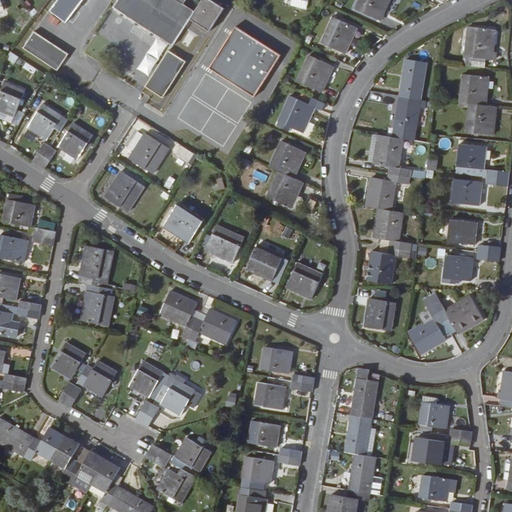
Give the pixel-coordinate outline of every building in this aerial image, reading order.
[(52,0),(47,9),(61,19),(73,0),(52,0)] [(115,0),(111,7),(170,47),(188,20),(208,33),(223,10),(208,0),(201,0),(193,13),(173,0),(115,0)] [(364,0),(360,11),(383,22),(392,0),(364,0)] [(56,27),(61,21),(52,14),(47,20),(56,27)] [(336,18),(323,44),(347,55),(359,29),(336,18)] [(237,24),(211,67),(256,95),(282,53),(237,24)] [(491,51),(494,29),(466,26),(462,65),(483,68),(484,58),(492,59),(493,52),(491,51)] [(34,29),(23,46),(57,69),(68,53),(34,29)] [(187,32),(182,44),(189,47),(195,35),(187,32)] [(162,98),(186,63),(168,51),(158,65),(154,71),(144,86),(162,98)] [(16,64),(19,55),(11,53),(8,62),(16,64)] [(311,56),(300,81),(323,93),(335,67),(311,56)] [(420,100),(427,63),(407,60),(401,96),(420,100)] [(485,105),(489,77),(462,73),(458,102),(469,103),(485,105)] [(0,108),(15,115),(26,90),(4,81),(0,90),(0,108)] [(310,121),(317,108),(324,111),(327,103),(314,97),(310,104),(293,96),(281,122),(280,121),(278,125),(291,131),(293,127),(305,133),(305,132),(310,121)] [(413,140),(420,100),(401,96),(393,137),(404,139),(413,140)] [(492,134),(496,107),(485,105),(469,103),(465,131),(492,134)] [(60,130),(66,121),(61,117),(60,116),(42,104),(27,126),(46,138),(54,126),(60,130)] [(15,115),(0,108),(0,116),(12,122),(15,115)] [(311,134),(316,124),(310,121),(305,132),(311,134)] [(72,124),(57,145),(76,157),(90,136),(72,124)] [(134,150),(144,134),(139,130),(128,146),(134,150)] [(152,173),(168,148),(145,132),(144,134),(134,150),(129,157),(152,173)] [(398,168),(404,139),(393,137),(379,134),(373,163),(390,167),(389,173),(410,177),(411,170),(398,168)] [(441,140),(441,148),(451,148),(451,139),(441,140)] [(296,179),(308,152),(284,140),(272,167),(281,172),(296,179)] [(38,163),(49,146),(44,142),(32,159),(38,163)] [(482,168),(484,147),(458,144),(455,172),(487,176),(507,179),(508,172),(482,168)] [(43,166),(54,150),(49,146),(38,163),(43,166)] [(182,146),(176,156),(192,165),(198,156),(182,146)] [(438,170),(438,156),(429,156),(429,170),(438,170)] [(120,170),(103,196),(127,211),(143,185),(120,170)] [(299,197),(305,183),(296,179),(281,172),(269,198),(293,209),(294,207),(299,197)] [(391,210),(396,182),(408,184),(410,177),(389,173),(388,181),(371,178),(366,206),(378,208),(391,210)] [(506,186),(507,179),(487,176),(486,183),(506,186)] [(454,179),(451,202),(477,205),(480,183),(454,179)] [(214,190),(225,190),(224,180),(213,180),(214,190)] [(29,226),(34,203),(20,200),(8,197),(7,197),(2,220),(29,226)] [(302,208),(305,202),(304,199),(299,197),(294,207),(299,209),(302,208)] [(179,203),(163,227),(189,243),(204,219),(179,203)] [(399,240),(404,212),(391,210),(378,208),(374,236),(379,237),(391,239),(389,246),(409,250),(411,242),(399,240)] [(449,218),(446,241),(473,244),(476,221),(449,218)] [(55,231),(56,226),(36,222),(35,227),(55,231)] [(216,225),(205,251),(232,263),(244,238),(216,225)] [(54,238),(55,231),(35,227),(34,234),(54,238)] [(27,239),(0,233),(0,257),(22,262),(27,239)] [(52,244),(54,238),(34,234),(32,240),(52,244)] [(389,246),(391,239),(379,237),(378,244),(389,246)] [(388,254),(389,246),(378,244),(376,252),(388,254)] [(413,244),(412,255),(427,255),(428,245),(413,244)] [(106,288),(114,251),(86,245),(79,282),(88,284),(106,288)] [(258,245),(247,269),(273,281),(283,257),(258,245)] [(498,254),(499,247),(479,245),(478,251),(498,254)] [(391,284),(396,255),(408,257),(409,250),(389,246),(388,254),(376,252),(371,251),(366,279),(391,284)] [(497,261),(498,254),(478,251),(477,258),(497,261)] [(445,254),(442,281),(453,282),(453,281),(458,281),(458,279),(469,280),(472,257),(445,254)] [(297,262),(286,287),(313,299),(323,274),(297,262)] [(14,300),(19,276),(0,272),(0,303),(2,304),(3,298),(14,300)] [(137,294),(139,286),(123,282),(121,291),(137,294)] [(109,326),(115,297),(113,297),(114,289),(106,288),(88,284),(81,320),(109,326)] [(190,316),(194,308),(196,303),(169,291),(159,314),(186,326),(182,335),(188,338),(197,319),(190,316)] [(482,317),(469,296),(445,310),(438,299),(432,303),(442,321),(449,317),(456,329),(457,331),(482,317)] [(395,303),(368,298),(364,326),(390,331),(395,303)] [(39,312),(40,305),(20,301),(19,307),(39,312)] [(10,322),(13,306),(2,304),(0,303),(0,334),(16,338),(19,324),(10,322)] [(420,353),(444,339),(443,337),(436,324),(442,321),(432,303),(425,307),(432,317),(408,332),(420,353)] [(37,317),(39,312),(19,307),(17,313),(37,317)] [(197,319),(200,311),(194,308),(190,316),(197,319)] [(226,344),(236,321),(209,309),(207,314),(204,322),(197,319),(188,338),(195,341),(199,332),(226,344)] [(204,322),(207,314),(200,311),(197,319),(204,322)] [(456,329),(449,317),(442,321),(449,333),(456,329)] [(449,333),(442,321),(436,324),(443,337),(449,333)] [(67,342),(52,366),(71,378),(86,353),(67,342)] [(155,343),(150,355),(159,359),(164,347),(155,343)] [(292,350),(264,345),(261,368),(288,372),(292,350)] [(97,360),(83,384),(102,396),(117,371),(97,360)] [(143,361),(129,385),(149,396),(163,372),(143,361)] [(367,379),(368,369),(358,367),(356,378),(367,379)] [(511,370),(503,370),(499,398),(501,398),(500,405),(511,406),(511,370)] [(24,384),(25,377),(5,373),(4,380),(24,384)] [(180,414),(194,390),(174,378),(176,376),(170,373),(161,389),(167,392),(160,403),(180,414)] [(312,384),(313,377),(293,374),(292,381),(312,384)] [(371,418),(377,381),(367,379),(356,378),(350,415),(371,418)] [(22,391),(24,384),(4,380),(2,386),(22,391)] [(311,391),(312,384),(292,381),(291,387),(311,391)] [(64,403),(75,386),(69,382),(59,400),(64,403)] [(258,382),(255,404),(282,409),(286,386),(258,382)] [(70,406),(80,389),(75,386),(64,403),(70,406)] [(237,407),(237,394),(227,394),(227,407),(237,407)] [(436,404),(437,397),(421,395),(420,402),(436,404)] [(142,422),(152,404),(146,401),(136,419),(142,422)] [(444,428),(448,406),(436,404),(420,402),(417,424),(444,428)] [(147,426),(158,408),(152,404),(142,422),(147,426)] [(365,455),(369,427),(371,418),(350,415),(344,451),(354,453),(365,455)] [(35,439),(0,419),(0,442),(24,457),(35,439)] [(252,420),(248,442),(275,447),(279,425),(252,420)] [(371,456),(375,428),(369,427),(365,455),(371,456)] [(50,460),(64,436),(50,428),(41,443),(35,439),(24,457),(31,461),(36,452),(50,460)] [(469,439),(470,432),(451,429),(449,436),(469,439)] [(428,433),(427,438),(448,442),(449,437),(428,433)] [(76,463),(85,448),(75,442),(64,436),(50,460),(48,464),(59,471),(57,475),(66,481),(76,463)] [(468,445),(469,439),(449,436),(448,442),(468,445)] [(200,471),(211,451),(187,437),(176,457),(193,467),(200,471)] [(443,442),(415,437),(412,460),(439,464),(443,442)] [(171,455),(153,444),(150,450),(167,460),(171,455)] [(82,466),(91,451),(85,448),(76,463),(82,466)] [(299,458),(301,451),(281,448),(279,454),(299,458)] [(167,460),(150,450),(146,455),(164,466),(167,460)] [(92,484),(105,460),(91,451),(82,466),(76,463),(66,481),(72,484),(77,475),(92,484)] [(369,493),(375,456),(371,456),(365,455),(354,453),(348,489),(369,493)] [(298,465),(299,458),(279,454),(278,461),(298,465)] [(246,456),(242,478),(269,482),(273,460),(246,456)] [(193,467),(176,457),(172,463),(181,469),(189,474),(193,467)] [(111,483),(116,475),(120,468),(105,460),(92,484),(106,492),(97,506),(104,510),(107,504),(117,487),(111,483)] [(181,503),(196,478),(189,474),(181,469),(178,474),(169,469),(157,488),(168,495),(166,499),(172,503),(175,499),(181,503)] [(422,474),(418,497),(446,501),(448,491),(454,492),(456,480),(422,474)] [(117,487),(122,479),(116,475),(111,483),(117,487)] [(150,511),(153,508),(117,487),(107,504),(114,508),(120,511),(150,511)] [(337,511),(355,511),(358,498),(367,500),(369,493),(348,489),(347,496),(330,493),(327,510),(337,511)] [(264,511),(267,498),(240,493),(236,511),(264,511)] [(470,511),(471,505),(451,502),(450,509),(470,511)] [(511,511),(511,503),(505,503),(503,511),(511,511)]
